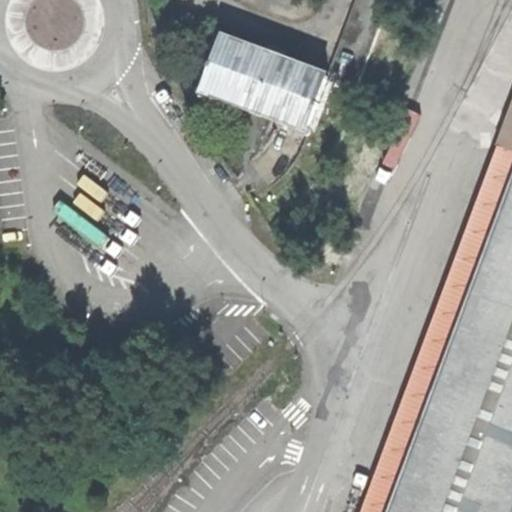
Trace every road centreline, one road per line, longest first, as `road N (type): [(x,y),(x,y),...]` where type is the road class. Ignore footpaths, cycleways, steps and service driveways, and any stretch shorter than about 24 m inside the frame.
road 1 (unclassified): [(169,152),(355,364)]
road 2 (unclassified): [(169,152),(133,71),(128,25)]
